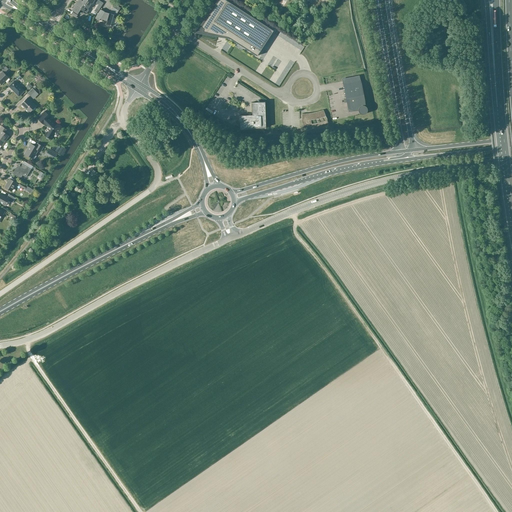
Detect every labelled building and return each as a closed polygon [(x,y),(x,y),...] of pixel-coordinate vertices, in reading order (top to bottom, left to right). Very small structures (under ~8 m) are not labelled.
[(73,11),(71,15),(76,18),(78,15),(77,15),(80,10),(83,11),(83,12),(86,14),(89,10),(88,9),(91,4),(92,4),(94,2),(95,0),(83,0),(83,1),(81,0),(78,0),(72,10),(73,11)] [(225,0),(218,0),(198,31),(228,37),(257,56),(257,55),(255,54),(270,29),(273,31),(273,30),(225,0)] [(115,4),(111,10),(117,13),(118,11),(120,8),(115,4)] [(101,9),(95,18),(99,21),(100,19),(106,21),(105,27),(112,29),(113,25),(114,25),(115,24),(116,22),(116,20),(116,17),(114,17),(114,15),(109,13),(105,12),(101,9)] [(0,73),(0,82),(2,85),(9,77),(4,73),(9,69),(4,64),(0,68),(0,69),(2,72),(0,73)] [(348,112),(358,111),(359,112),(359,113),(360,114),(361,114),(362,114),(364,114),(365,114),(366,113),(367,112),(367,111),(367,110),(367,109),(367,108),(366,107),(365,106),(359,75),(342,79),(346,99),(344,100),(344,103),(346,102),(348,112)] [(9,86),(19,96),(25,91),(14,81),(9,86)] [(21,104),(30,113),(36,106),(28,98),(21,104)] [(240,115),(240,128),(266,128),(265,102),(252,102),(253,117),(251,117),(251,115),(249,115),(249,117),(248,117),(248,115),(240,115)] [(327,120),(326,116),(325,116),(323,110),(324,110),(323,110),(322,110),(320,111),(315,112),(313,113),(310,113),(306,114),(302,114),(302,120),(302,125),(303,125),(303,127),(305,127),(309,126),(315,125),(321,124),(327,122),(327,120),(328,120),(327,120)] [(38,118),(38,119),(45,126),(46,127),(47,127),(48,126),(49,131),(48,132),(47,132),(46,133),(47,133),(45,136),(45,135),(45,136),(52,140),(52,139),(54,136),(55,131),(61,132),(61,129),(62,128),(62,127),(61,126),(60,123),(60,124),(55,124),(50,118),(51,117),(51,118),(51,117),(45,111),(45,112),(39,119),(38,118)] [(0,137),(5,141),(9,136),(5,133),(7,130),(2,126),(0,128),(0,137)] [(41,152),(44,147),(38,144),(36,147),(31,144),(25,154),(33,159),(38,150),(41,152)] [(18,165),(13,174),(21,179),(23,175),(27,178),(32,170),(23,164),(21,167),(18,165)] [(5,188),(12,192),(17,183),(10,179),(5,188)] [(13,204),(16,199),(10,195),(8,198),(1,194),(0,195),(0,202),(5,206),(9,201),(13,204)]
